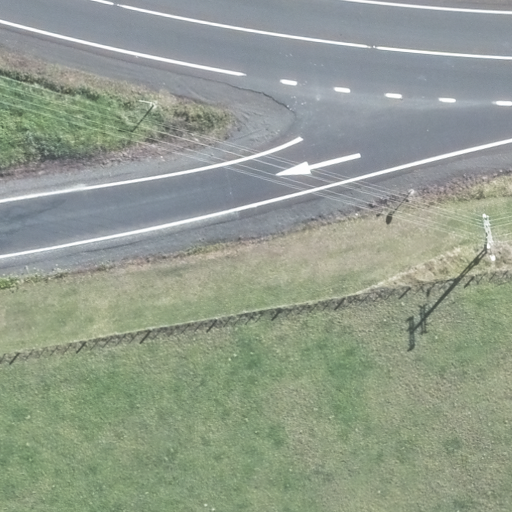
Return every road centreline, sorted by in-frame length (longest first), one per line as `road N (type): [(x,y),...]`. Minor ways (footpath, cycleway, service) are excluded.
road 1 (unclassified): [(499,58),(240,178),(0,226)]
road 2 (tertiary): [(100,0),(198,21),(499,58)]
